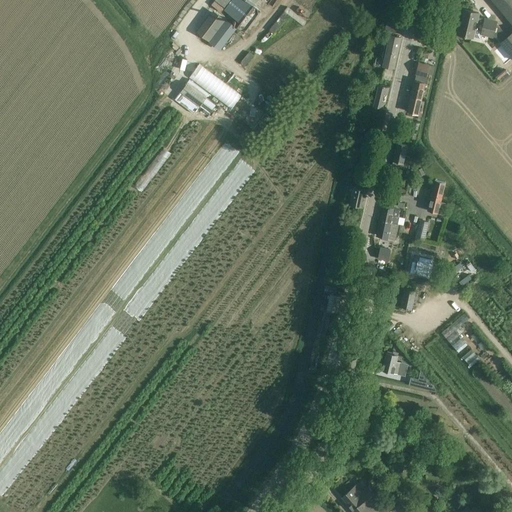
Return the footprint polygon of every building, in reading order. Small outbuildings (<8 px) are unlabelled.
[(244,31),(260,10),(261,10),(267,0),(231,0),(224,9),(241,22),(237,26),(244,31)] [(511,0),(491,0),(511,23),(511,31),(507,36),(500,42),(511,55),(511,0)] [(457,33),(457,35),(473,39),(474,37),(480,38),(481,34),(492,37),(493,36),(496,37),(500,42),(507,36),(505,32),(496,22),(496,21),(478,17),(479,12),(477,12),(463,8),(457,32),(457,33)] [(197,32),(209,41),(220,50),(227,40),(235,46),(243,36),(235,30),(237,28),(226,19),(214,10),(197,32)] [(385,30),(396,32),(397,22),(387,20),(385,30)] [(380,65),(394,68),(401,37),(390,35),(388,40),(386,40),(380,65)] [(414,79),(410,95),(421,97),(429,65),(418,62),(415,74),(417,74),(416,80),(414,79)] [(198,65),(189,78),(230,109),(241,95),(202,66),(199,64),(198,65)] [(362,68),(360,75),(368,77),(370,70),(362,68)] [(185,85),(180,92),(199,106),(205,98),(186,83),(185,85)] [(373,105),(380,107),(384,108),(389,87),(378,84),(375,95),(368,94),(366,103),(373,105)] [(418,113),(421,97),(410,95),(407,111),(418,113)] [(353,126),(352,133),(357,134),(358,131),(364,133),(366,125),(355,122),(354,126),(353,126)] [(404,157),(407,145),(397,143),(392,166),(406,169),(409,158),(404,157)] [(355,153),(353,165),(364,168),(366,156),(355,153)] [(396,191),(399,177),(394,175),(391,189),(396,191)] [(434,180),(429,201),(427,210),(438,213),(438,212),(441,213),(441,211),(438,210),(439,208),(444,209),(446,202),(441,201),(445,182),(434,180)] [(354,186),(350,201),(350,204),(361,206),(366,183),(358,181),(357,187),(354,186)] [(382,205),(379,220),(386,222),(390,222),(398,224),(398,223),(399,217),(398,216),(399,209),(394,208),(382,205)] [(429,222),(420,219),(415,238),(424,240),(429,222)] [(379,220),(376,235),(387,238),(392,239),(395,237),(396,233),(398,224),(390,222),(386,222),(379,220)] [(380,247),(378,257),(378,258),(388,260),(391,249),(380,247)] [(412,261),(409,273),(415,274),(427,276),(428,271),(416,269),(418,262),(429,265),(430,259),(414,256),(413,261),(412,261)] [(401,306),(406,307),(412,309),(416,290),(405,288),(401,306)] [(331,292),(327,307),(327,308),(337,310),(340,294),(331,292)] [(395,326),(391,320),(385,325),(389,331),(395,326)] [(472,350),(463,357),(471,367),(480,359),(472,350)] [(386,353),(382,369),(398,373),(401,363),(396,362),(398,356),(386,353)] [(417,370),(413,365),(405,372),(409,377),(417,370)] [(410,376),(408,384),(440,392),(420,369),(418,378),(410,376)] [(378,511),(379,511),(372,502),(377,497),(368,486),(362,491),(356,484),(342,497),(354,511),(378,511)]
